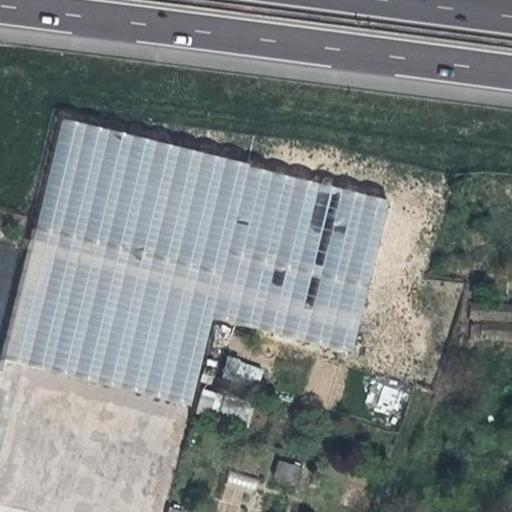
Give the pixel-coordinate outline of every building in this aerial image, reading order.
[(0,353),(0,361),(21,367),(187,410),(209,320),(349,353),(386,204),(246,169),(247,167),(60,120),(32,229),(0,353)] [(0,353),(32,229),(0,220),(0,353)] [(511,306),(471,306),(470,339),(511,339),(511,306)] [(231,355),(218,379),(251,396),(264,372),(231,355)] [(21,367),(0,450),(0,511),(164,511),(190,411),(187,410),(21,367)] [(379,389),(382,413),(398,411),(394,387),(379,389)] [(220,397),(214,415),(242,424),(248,406),(220,397)] [(277,462),(272,478),(294,486),(300,470),(277,462)] [(230,473),(227,489),(256,494),(259,478),(230,473)]
